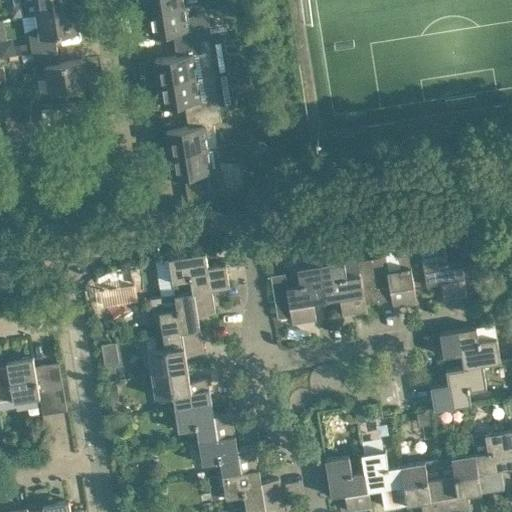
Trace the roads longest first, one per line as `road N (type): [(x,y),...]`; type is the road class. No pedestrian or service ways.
road 1 (residential): [(246,219),(511,171)]
road 2 (residential): [(0,139),(110,130),(121,119),(126,94),(113,0)]
road 3 (residential): [(71,314),(79,272),(110,241),(246,219)]
road 4 (residential): [(310,511),(299,463),(268,428),(250,367)]
road 5 (residential): [(250,367),(257,308),(246,219)]
road 6 (residential): [(96,459),(71,314)]
road 7 (residential): [(250,367),(383,337)]
